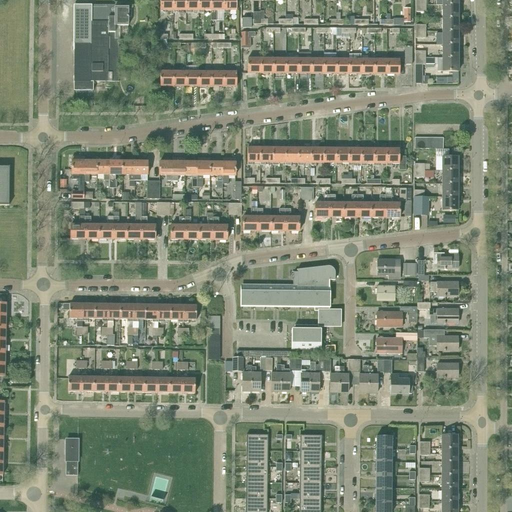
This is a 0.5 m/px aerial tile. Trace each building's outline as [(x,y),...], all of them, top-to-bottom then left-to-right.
[(173,10),(172,0),(159,0),(160,12),(165,13),(165,10),(173,10)] [(185,10),(185,0),(172,0),(173,10),(173,12),(178,12),(178,10),(185,10)] [(198,0),(185,0),(185,10),(185,13),(191,13),(191,10),(198,10),(198,0)] [(203,10),(210,10),(211,10),(210,0),(198,0),(198,10),(198,13),(203,13),(203,10)] [(210,10),(210,13),(210,21),(216,21),(216,10),(223,10),(223,0),(210,0),(211,10),(210,10)] [(223,0),(223,10),(223,13),(229,13),(229,10),(236,10),(236,0),(223,0)] [(114,5),(74,5),(73,90),(93,90),(93,81),(118,81),(118,38),(114,38),(114,25),(128,25),(128,17),(131,17),(131,10),(128,10),(128,7),(114,7),(114,5)] [(458,5),(442,5),(442,18),(458,18),(458,5)] [(260,24),(260,25),(272,25),(273,20),(263,20),(263,12),(260,12),(260,24)] [(285,15),(285,19),(285,24),(298,24),(298,17),(293,17),(292,15),(285,15)] [(241,18),(241,29),(251,29),(251,18),(241,18)] [(458,18),(442,18),(441,32),(458,32),(458,18)] [(458,32),(441,32),(441,45),(458,45),(458,32)] [(166,49),(172,49),(172,44),(166,44),(166,40),(163,40),(163,47),(166,47),(166,49)] [(458,45),(441,45),(441,58),(457,58),(458,45)] [(247,73),(260,74),(260,58),(260,56),(255,56),(254,58),(247,58),(247,73)] [(273,74),(273,58),(273,56),(267,56),(267,58),(260,58),(260,74),(273,74)] [(285,74),(286,59),(286,56),(280,56),(280,59),(273,58),(273,74),(285,74)] [(298,74),(310,74),(311,57),(305,56),(305,59),(298,59),(298,74)] [(285,74),(298,74),(298,59),(298,57),(293,57),(293,59),(286,59),(285,74)] [(310,74),(323,74),(323,57),(318,57),(318,59),(311,59),(311,57),(310,74)] [(323,74),(336,74),(336,57),(330,57),(330,59),(323,59),(323,57),(323,74)] [(336,74),(348,75),(348,57),(343,57),(343,59),(336,59),(336,57),(336,74)] [(348,75),(361,75),(361,57),(355,57),(355,59),(349,59),(349,57),(348,57),(348,75)] [(361,75),(373,75),(374,57),(368,57),(368,60),(361,59),(361,57),(361,75)] [(373,75),(386,75),(386,57),(381,57),(381,60),(374,60),(374,57),(373,75)] [(386,57),(386,75),(398,75),(399,57),(394,57),(394,60),(387,60),(387,57),(386,57)] [(438,58),(425,58),(415,58),(415,84),(422,84),(422,73),(422,64),(437,64),(438,58)] [(457,58),(441,58),(441,71),(452,72),(457,72),(457,58)] [(160,86),(172,86),(172,69),(167,69),(167,71),(160,71),(160,86)] [(172,69),(172,86),(185,86),(185,69),(180,69),(180,71),(173,71),(173,69),(172,69)] [(185,86),(198,86),(198,69),(192,69),(192,71),(185,71),(186,69),(185,69),(185,86)] [(198,86),(210,86),(211,71),(210,69),(205,69),(205,71),(198,71),(198,69),(198,86)] [(210,86),(223,86),(223,71),(223,69),(217,69),(217,71),(211,71),(210,86)] [(223,71),(223,86),(236,86),(236,69),(230,69),(230,71),(223,71)] [(252,163),(260,163),(260,148),(247,148),(247,165),(252,165),(252,163)] [(260,148),(260,163),(260,165),(265,165),(265,163),(272,163),(272,148),(260,148)] [(278,164),(285,164),(285,148),(272,148),(272,163),(272,165),(278,165),(278,164)] [(285,148),(285,164),(285,166),(291,166),(291,164),(297,164),(297,166),(298,166),(298,148),(285,148)] [(310,148),(298,148),(298,166),(303,166),(303,164),(310,164),(310,148)] [(323,166),(323,149),(310,148),(310,164),(310,166),(316,166),(316,164),(323,164),(323,166)] [(328,164),(335,164),(336,149),(323,149),(323,166),(328,166),(328,164)] [(348,166),(348,149),(336,149),(335,164),(335,166),(341,166),(341,164),(348,164),(348,166)] [(361,166),(361,149),(348,149),(348,166),(354,166),(354,164),(361,164),(361,166)] [(373,166),(374,149),(361,149),(361,166),(366,166),(366,164),(373,164),(373,166)] [(379,164),(386,164),(386,149),(374,149),(373,166),(379,166),(379,164)] [(386,149),(386,164),(386,166),(391,167),(391,164),(398,164),(398,170),(405,170),(405,157),(399,157),(399,149),(386,149)] [(83,182),(84,182),(84,161),(85,161),(85,157),(71,157),(71,161),(71,174),(78,174),(77,192),(83,192),(83,182)] [(442,171),(457,171),(458,157),(442,157),(442,171)] [(197,158),(197,162),(197,187),(202,187),(202,176),(210,176),(210,162),(210,158),(197,158)] [(227,159),(227,162),(222,162),(222,182),(228,182),(228,176),(235,176),(235,162),(235,159),(227,159)] [(84,161),(84,182),(88,182),(89,174),(96,175),(96,161),(85,161),(84,161)] [(104,186),(109,186),(109,161),(96,161),(96,175),(103,175),(103,180),(104,180),(104,186)] [(114,180),(115,175),(121,175),(122,161),(109,161),(109,186),(108,196),(113,196),(113,188),(116,188),(116,180),(114,180)] [(134,187),(134,180),(134,161),(122,161),(121,175),(128,175),(128,181),(129,181),(129,187),(134,187)] [(134,161),(134,180),(140,180),(140,175),(147,175),(147,162),(134,161)] [(172,187),(172,162),(159,161),(159,175),(166,175),(166,181),(172,181),(172,187)] [(177,175),(185,175),(185,162),(172,162),(172,187),(177,187),(177,175)] [(185,162),(185,175),(192,175),(192,187),(197,187),(197,162),(185,162)] [(210,162),(210,176),(217,176),(217,187),(222,188),(222,182),(222,162),(210,162)] [(0,167),(0,205),(9,206),(9,205),(8,205),(8,167),(0,167)] [(442,171),(441,184),(457,184),(457,171),(442,171)] [(457,184),(441,184),(441,197),(457,197),(457,184)] [(314,218),(329,218),(329,195),(323,195),(323,200),(325,200),(325,203),(315,203),(314,218)] [(329,195),(329,218),(343,218),(343,203),(333,203),(333,200),(335,200),(335,196),(329,195)] [(343,203),(343,218),(357,218),(357,196),(351,196),(351,200),(353,200),(353,204),(343,203)] [(357,196),(357,218),(371,218),(371,204),(361,204),(361,200),(363,200),(363,196),(357,196)] [(371,204),(371,218),(385,219),(385,196),(379,196),(379,200),(381,200),(381,204),(371,204)] [(385,196),(385,219),(399,219),(399,204),(389,204),(389,200),(391,200),(391,196),(385,196)] [(423,204),(423,197),(414,197),(413,197),(413,219),(423,219),(423,204)] [(457,197),(441,197),(441,211),(457,211),(457,197)] [(256,232),(270,232),(270,217),(260,217),(260,214),(262,214),(262,201),(257,201),(256,209),(256,232)] [(180,203),(169,203),(163,203),(162,216),(173,216),(173,206),(180,206),(180,203)] [(256,232),(256,209),(250,209),(250,214),(252,214),(252,217),(242,217),(242,231),(256,232)] [(284,209),(279,209),(279,214),(280,214),(280,218),(270,217),(270,232),(284,232),(284,209)] [(284,209),(284,232),(298,232),(298,218),(288,218),(288,214),(290,214),(290,209),(284,209)] [(70,239),(84,239),(84,216),(78,216),(78,221),(80,221),(79,225),(70,225),(70,239)] [(84,239),(98,239),(98,225),(89,225),(89,221),(90,221),(90,217),(84,216),(84,239)] [(98,225),(98,239),(112,240),(112,217),(106,217),(106,221),(108,221),(108,225),(98,225)] [(126,240),(127,225),(117,225),(117,221),(118,221),(118,217),(112,217),(112,240),(126,240)] [(137,225),(127,225),(126,240),(140,240),(140,217),(135,217),(135,221),(137,221),(137,225)] [(154,226),(146,225),(146,217),(140,217),(140,240),(154,240),(154,226)] [(184,240),(184,218),(178,218),(178,222),(180,222),(180,226),(170,226),(170,240),(184,240)] [(190,218),(184,218),(184,240),(198,240),(198,226),(188,226),(188,222),(190,222),(190,218)] [(208,226),(198,226),(198,240),(212,240),(212,218),(206,218),(206,222),(208,222),(208,226)] [(218,218),(212,218),(212,240),(226,241),(226,226),(216,226),(216,222),(218,222),(218,218)] [(433,265),(437,265),(437,270),(457,270),(457,256),(444,255),(444,253),(433,253),(433,265)] [(399,260),(394,260),(377,260),(377,275),(388,275),(388,279),(399,279),(399,260)] [(416,275),(416,264),(403,264),(403,275),(416,275)] [(242,290),(241,305),(315,306),(315,310),(318,310),(318,325),(294,325),(294,329),(292,329),(292,348),(319,348),(319,326),(340,326),(340,310),(329,310),(329,280),(335,280),(335,272),(335,269),(332,266),(328,266),(297,270),(298,270),(298,272),(293,272),(293,286),(242,285),(242,290)] [(457,297),(457,283),(430,282),(430,292),(437,292),(437,297),(457,297)] [(394,301),(394,286),(377,286),(377,301),(394,301)] [(76,321),(76,327),(82,327),(82,321),(82,304),(69,304),(69,319),(76,319),(76,321)] [(88,319),(94,319),(95,304),(82,304),(82,321),(87,321),(88,319)] [(95,304),(94,319),(101,319),(101,321),(107,321),(107,304),(95,304)] [(113,328),(113,321),(113,319),(119,319),(120,305),(107,304),(107,321),(107,327),(113,328)] [(120,305),(119,319),(127,319),(127,322),(132,322),(132,305),(120,305)] [(132,305),(132,322),(137,322),(137,320),(144,320),(145,305),(132,305)] [(145,305),(144,320),(152,320),(152,322),(157,322),(157,305),(145,305)] [(163,320),(170,320),(170,305),(157,305),(157,322),(163,322),(163,320)] [(170,305),(170,320),(176,320),(176,322),(182,322),(183,306),(170,305)] [(183,306),(182,322),(188,322),(188,320),(195,320),(195,306),(183,306)] [(408,313),(408,314),(408,323),(417,323),(417,314),(416,307),(399,307),(399,312),(402,312),(408,313)] [(458,310),(435,310),(429,310),(429,316),(430,316),(430,324),(457,324),(458,310)] [(402,328),(402,312),(377,312),(376,327),(402,328)] [(428,346),(437,347),(437,351),(444,351),(444,352),(445,352),(445,351),(457,351),(457,337),(444,337),(444,331),(424,331),(423,338),(429,339),(428,346)] [(416,341),(417,333),(395,333),(395,338),(402,338),(402,341),(416,341)] [(114,336),(112,335),(107,335),(106,346),(114,346),(114,336)] [(376,353),(393,354),(401,354),(402,339),(376,338),(376,353)] [(242,371),(242,358),(232,358),(232,365),(232,371),(242,371)] [(289,370),(295,370),(295,359),(286,359),(286,370),(289,370)] [(310,362),(310,370),(309,392),(318,392),(318,375),(315,375),(315,362),(310,362)] [(281,366),(280,366),(280,365),(276,365),(276,374),(272,374),(271,391),(280,392),(281,366)] [(457,378),(457,365),(437,365),(437,378),(457,378)] [(242,391),(251,391),(251,367),(251,366),(246,366),(246,374),(242,374),(242,391)] [(281,366),(280,392),(289,392),(289,374),(289,370),(286,370),(283,370),(284,366),(281,366)] [(364,375),(363,375),(359,375),(359,393),(368,393),(368,370),(368,366),(363,366),(363,372),(364,372),(364,375)] [(251,367),(251,391),(260,391),(260,374),(255,374),(255,367),(251,367)] [(339,367),(334,367),(334,375),(330,375),(330,393),(339,393),(339,367)] [(339,367),(339,393),(348,393),(348,375),(343,375),(344,367),(339,367)] [(301,392),(309,392),(310,370),(304,370),(304,374),(301,374),(301,392)] [(368,370),(368,393),(377,393),(377,376),(372,376),(372,370),(368,370)] [(390,393),(408,393),(412,393),(412,386),(408,386),(408,379),(397,379),(397,374),(391,374),(390,393)] [(68,392),(81,392),(81,375),(76,375),(76,377),(68,377),(68,392)] [(81,375),(81,392),(93,392),(93,377),(86,377),(86,375),(81,375)] [(93,392),(106,392),(106,375),(101,375),(101,377),(93,377),(93,392)] [(106,375),(106,392),(118,393),(119,378),(111,377),(111,375),(106,375)] [(118,393),(131,393),(131,375),(126,375),(126,378),(119,378),(118,393)] [(131,375),(131,393),(144,393),(144,378),(136,378),(137,375),(131,375)] [(144,393),(156,393),(157,376),(151,376),(151,378),(144,378),(144,393)] [(157,376),(156,393),(169,393),(169,378),(162,378),(162,376),(157,376)] [(169,393),(182,393),(182,376),(177,376),(177,379),(169,378),(169,393)] [(182,376),(182,393),(194,394),(194,379),(187,379),(187,376),(182,376)] [(246,435),(246,451),(267,451),(268,435),(246,435)] [(300,436),(300,452),(321,452),(321,436),(300,436)] [(376,437),(376,450),(391,450),(392,437),(376,437)] [(441,451),(457,451),(457,437),(441,437),(441,451)] [(66,439),(65,476),(77,476),(78,439),(66,439)] [(376,450),(376,463),(391,463),(391,450),(376,450)] [(246,451),(246,467),(267,467),(267,451),(246,451)] [(441,464),(457,464),(457,451),(441,451),(441,464)] [(300,452),(299,468),(321,468),(321,452),(300,452)] [(376,463),(376,476),(391,476),(391,463),(376,463)] [(441,477),(457,477),(457,464),(441,464),(441,477)] [(246,467),(246,483),(267,484),(267,467),(246,467)] [(299,468),(299,484),(321,484),(321,468),(299,468)] [(376,476),(375,489),(391,489),(391,476),(376,476)] [(441,490),(457,490),(457,477),(441,477),(441,490)] [(246,483),(245,499),(267,500),(267,484),(246,483)] [(299,484),(299,500),(321,500),(321,484),(299,484)] [(375,489),(375,502),(391,502),(391,489),(375,489)] [(441,504),(457,504),(457,490),(441,490),(441,504)] [(245,499),(245,511),(266,511),(267,500),(245,499)] [(299,500),(298,511),(320,511),(321,500),(299,500)] [(375,502),(375,511),(390,511),(391,502),(375,502)]
